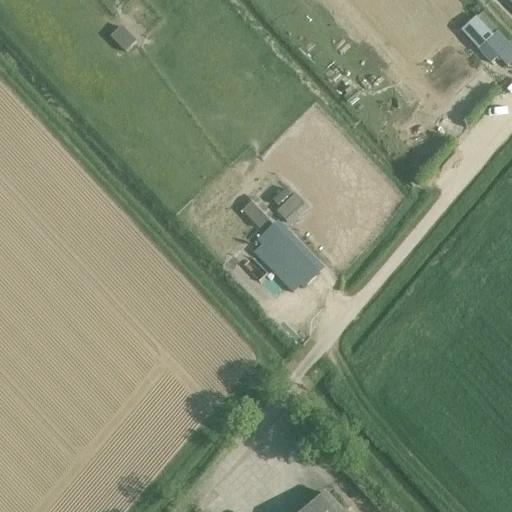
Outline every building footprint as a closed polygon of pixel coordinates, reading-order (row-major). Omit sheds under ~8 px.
[(484,14),(476,21),(490,37),(498,30),(484,14)] [(125,56),(137,45),(122,29),(110,40),(125,56)] [(511,64),(511,49),(497,33),(478,50),(492,64),(499,58),(508,68),(511,64)] [(295,195),(276,213),(291,228),(309,211),(306,208),(295,195)] [(274,217),(256,200),(243,214),(260,231),(274,217)] [(320,275),(274,228),(274,227),(258,243),(261,246),(254,254),(273,273),(287,288),(294,294),(301,288),(304,290),(320,275)] [(308,511),(342,511),(327,495),(308,511)]
